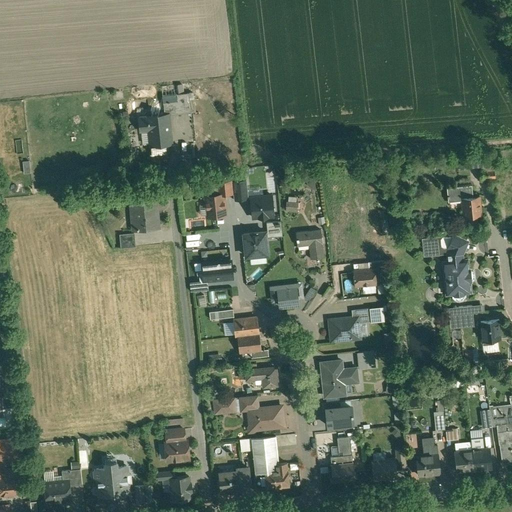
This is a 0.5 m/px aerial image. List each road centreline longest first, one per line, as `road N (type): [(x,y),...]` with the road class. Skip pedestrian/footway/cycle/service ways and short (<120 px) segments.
road 1 (unclassified): [(511,484),(308,504)]
road 2 (track): [(228,0),(245,168)]
road 3 (residential): [(308,504),(297,355)]
road 4 (residential): [(279,321),(243,294),(233,215)]
